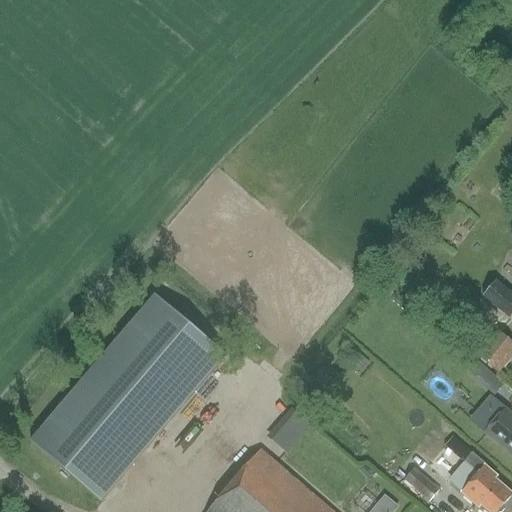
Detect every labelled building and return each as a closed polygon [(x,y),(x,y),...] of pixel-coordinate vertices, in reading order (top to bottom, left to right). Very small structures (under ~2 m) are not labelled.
[(511,293),(496,280),(482,298),(510,320),(511,316),(511,293)] [(102,504),(227,357),(156,296),(30,443),(102,504)] [(511,344),(498,333),(477,358),(498,375),(511,359),(511,344)] [(466,372),(495,397),(505,386),(476,361),(466,372)] [(511,415),(506,410),(486,433),(511,456),(511,415)] [(281,424),(272,442),(290,452),(300,434),(281,424)] [(460,443),(449,434),(442,442),(478,473),(461,492),(478,506),(481,503),(491,511),(501,511),(504,508),(504,505),(511,495),(511,492),(495,478),(496,477),(486,468),(487,467),(472,454),(473,453),(460,442),(460,443)] [(332,511),(261,451),(209,511),(332,511)] [(438,491),(413,469),(404,481),(429,502),(438,491)]
